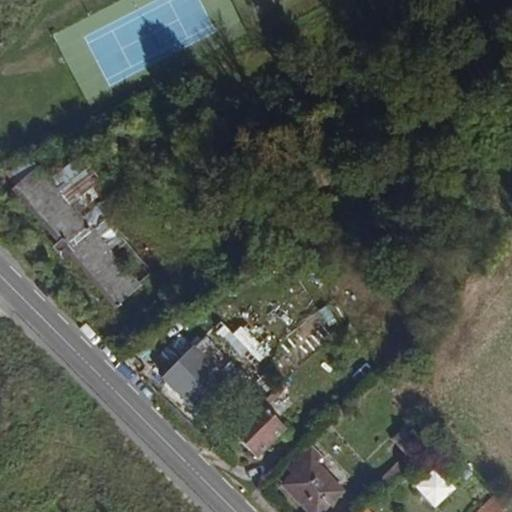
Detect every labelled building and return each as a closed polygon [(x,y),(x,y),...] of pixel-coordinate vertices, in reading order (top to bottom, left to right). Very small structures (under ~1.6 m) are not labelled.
[(94,236),(83,223),(38,171),(16,190),(115,305),(137,286),(94,236)] [(103,246),(137,286),(155,271),(107,215),(93,227),(106,243),(103,246)] [(98,233),(87,220),(83,223),(94,236),(98,233)] [(240,344),(221,323),(215,329),(251,368),(257,362),(240,344)] [(229,390),(192,350),(162,378),(199,418),(229,390)] [(283,431),(265,411),(273,404),(267,398),(231,432),(255,457),(283,431)] [(319,511),(342,492),(316,464),(325,456),(314,445),(291,467),(295,472),(281,485),(305,511),(319,511)] [(382,494),(405,473),(398,464),(374,485),(382,494)] [(502,511),(508,507),(496,494),(477,511),(502,511)]
